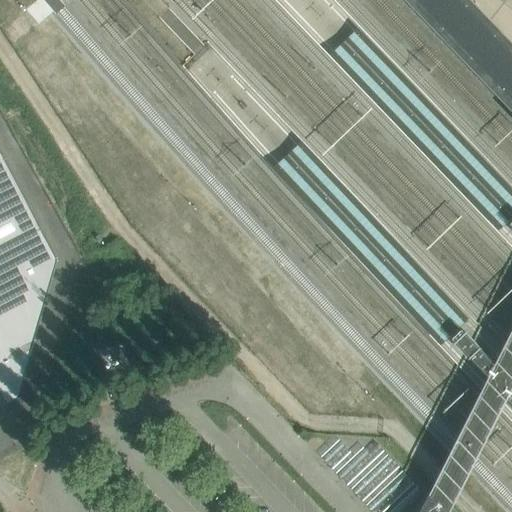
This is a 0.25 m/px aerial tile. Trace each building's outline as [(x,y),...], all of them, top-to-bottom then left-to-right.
[(511,43),(470,0),(405,0),(511,111),(511,43)] [(0,391),(5,402),(4,403),(6,405),(19,398),(58,259),(0,147),(0,391)] [(511,226),(511,227),(511,339),(505,353),(497,369),(461,332),(461,333),(462,334),(455,340),(454,339),(453,340),(491,380),(485,393),(448,465),(424,511),(446,511),(462,480),(499,408),(503,400),(511,409),(511,226)] [(320,454),(332,467),(350,449),(338,437),(320,454)] [(335,471),(348,485),(384,451),(378,444),(369,452),(363,445),(335,471)] [(363,501),(399,467),(387,454),(351,489),(363,501)] [(366,505),(372,511),(383,511),(414,483),(402,470),(366,505)] [(403,511),(424,493),(417,486),(390,511),(403,511)]
